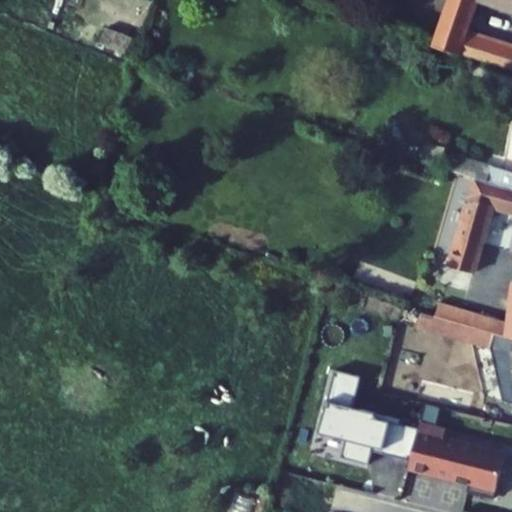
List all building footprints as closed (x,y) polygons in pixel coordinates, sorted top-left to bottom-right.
[(511,0),(441,0),(431,50),(511,81),(511,54),(475,39),(485,12),(511,22),(511,0)] [(459,104),(442,98),(420,167),(437,173),(459,104)] [(511,152),(508,152),(506,163),(511,163),(511,186),(452,165),(448,179),(470,187),(511,203),(511,152)] [(511,276),(511,203),(470,187),(449,272),(471,278),(485,218),(511,229),(511,261),(509,276),(511,276)] [(511,296),(504,296),(506,332),(478,321),(474,333),(507,345),(511,347),(511,296)] [(441,307),(436,319),(471,332),(474,333),(478,321),(441,307)] [(471,332),(436,319),(430,335),(465,348),(471,332)] [(365,377),(338,369),(320,431),(348,439),(343,457),(373,466),(378,448),(384,449),(382,454),(413,463),(422,431),(377,418),(379,413),(356,407),(365,377)] [(449,433),(423,426),(422,431),(413,463),(411,470),(472,486),(469,497),(497,505),(510,457),(447,440),(449,433)] [(234,499),(231,511),(246,511),(249,501),(234,499)]
